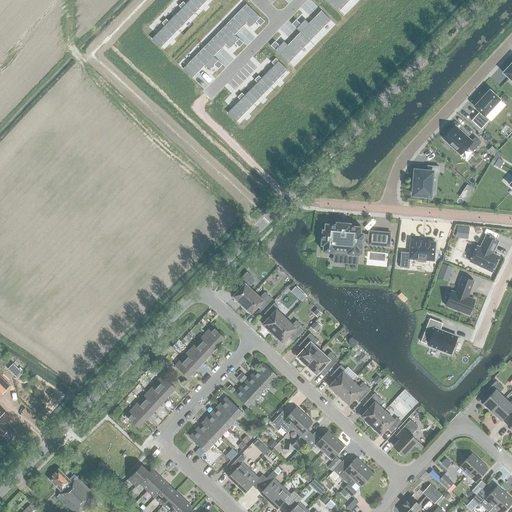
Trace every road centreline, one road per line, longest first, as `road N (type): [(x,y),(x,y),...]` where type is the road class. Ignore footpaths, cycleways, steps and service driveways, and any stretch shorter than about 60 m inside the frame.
road 1 (tertiary): [(198,288),(480,0)]
road 2 (tertiary): [(0,493),(198,288)]
road 3 (residential): [(234,511),(163,442),(251,339)]
road 4 (residential): [(384,208),(402,157),(511,38)]
road 5 (residential): [(403,481),(251,339)]
road 6 (residential): [(403,481),(460,426),(511,465)]
road 7 (residential): [(301,0),(210,92)]
road 8 (residential): [(511,220),(384,208)]
